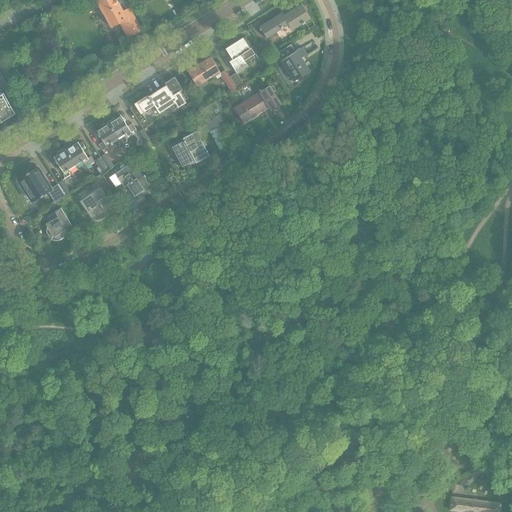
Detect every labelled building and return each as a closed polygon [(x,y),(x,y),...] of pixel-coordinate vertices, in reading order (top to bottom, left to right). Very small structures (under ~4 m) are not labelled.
[(142,30),(129,8),(123,11),(116,0),(96,0),(111,28),(120,23),(128,38),(142,30)] [(305,22),(311,19),(301,4),(296,8),(294,5),(259,27),(266,38),(289,24),(292,30),(302,24),(303,25),(305,23),(305,22)] [(248,66),(245,61),(257,53),(253,46),(251,47),(246,38),(244,39),(243,38),(225,49),(232,60),(229,62),(236,73),(248,66)] [(288,47),(276,54),(290,74),(293,72),(297,80),(310,72),(304,62),(303,63),(301,58),(303,57),(307,54),(306,54),(303,48),(302,48),(292,54),(288,47)] [(203,81),(219,72),(210,58),(189,72),(197,85),(198,85),(200,88),(206,85),(203,81)] [(236,89),(229,77),(225,70),(220,74),(232,92),(236,89)] [(0,92),(9,88),(0,71),(0,92)] [(244,84),(236,73),(229,77),(236,89),(244,84)] [(138,104),(130,109),(143,128),(151,123),(188,99),(176,80),(164,87),(150,96),(149,95),(148,96),(149,97),(138,104)] [(272,110),(281,105),(281,104),(270,86),(261,91),(260,90),(259,91),(259,92),(234,108),(244,124),(269,108),(271,111),(272,110)] [(0,120),(19,109),(9,89),(0,93),(0,120)] [(223,112),(216,101),(204,109),(211,119),(223,112)] [(131,132),(120,115),(115,119),(114,118),(108,122),(119,139),(125,135),(126,136),(131,132)] [(119,139),(108,122),(101,126),(102,127),(97,130),(104,142),(99,144),(103,150),(107,147),(107,148),(113,144),(112,143),(119,139)] [(151,142),(143,129),(137,132),(146,146),(151,142)] [(207,151),(196,131),(171,145),(184,169),(209,156),(207,151),(208,151),(207,150),(207,151)] [(88,158),(83,150),(86,148),(82,143),(83,144),(80,146),(78,142),(72,146),(72,145),(65,149),(76,166),(83,162),(83,163),(84,162),(86,166),(94,161),(91,156),(88,158)] [(76,166),(65,149),(59,153),(59,154),(54,157),(64,174),(63,175),(65,178),(70,175),(68,172),(70,171),(70,170),(76,166)] [(287,160),(279,194),(291,196),(290,201),(295,202),(294,208),(303,210),(297,227),(307,229),(308,212),(313,213),(316,216),(314,222),(322,223),(326,217),(338,220),(348,174),(337,171),(339,161),(301,152),(298,162),(287,160)] [(113,166),(106,154),(101,157),(108,169),(113,166)] [(108,169),(101,157),(96,160),(100,167),(97,169),(100,175),(108,169)] [(118,173),(115,174),(124,187),(126,185),(135,196),(144,189),(144,188),(149,185),(146,179),(148,178),(144,173),(142,174),(134,162),(118,173)] [(51,189),(37,168),(29,173),(28,172),(26,173),(27,174),(19,179),(22,184),(19,186),(27,198),(29,196),(32,201),(41,196),(41,197),(43,195),(48,191),(55,202),(65,196),(58,185),(51,189)] [(108,186),(100,175),(93,179),(101,190),(108,186)] [(70,193),(62,180),(57,183),(58,185),(65,196),(70,193)] [(111,205),(106,196),(105,195),(101,190),(83,203),(92,216),(94,217),(96,218),(98,219),(100,218),(102,217),(108,213),(105,209),(111,205)] [(69,234),(62,222),(67,219),(67,220),(68,219),(61,208),(48,216),(51,221),(45,224),(47,227),(47,230),(47,233),(48,236),(49,238),(51,239),(53,240),(54,241),(57,241),(59,240),(61,240),(69,234)] [(486,470),(490,474),(495,470),(490,465),(486,470)] [(463,511),(499,511),(501,503),(451,497),(450,510),(463,511)]
